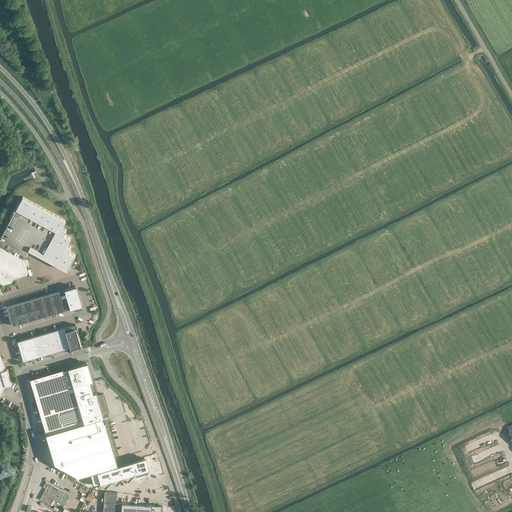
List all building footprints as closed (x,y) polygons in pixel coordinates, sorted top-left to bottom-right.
[(23,197),(0,238),(0,245),(24,259),(29,249),(50,261),(52,257),(58,260),(56,264),(67,270),(76,255),(69,251),(71,247),(67,244),(71,237),(64,234),(67,229),(62,227),(66,220),(23,197)] [(0,281),(1,280),(4,282),(12,280),(14,276),(28,272),(26,265),(25,264),(25,262),(24,259),(0,245),(0,281)] [(75,286),(7,306),(13,325),(81,305),(75,286)] [(75,324),(18,341),(18,342),(22,354),(24,360),(71,347),(71,349),(82,346),(81,344),(75,324)] [(0,395),(5,385),(6,385),(8,384),(12,383),(7,368),(4,369),(0,354),(0,395)] [(79,365),(30,379),(46,434),(55,463),(79,476),(91,473),(118,465),(104,417),(103,413),(108,412),(103,393),(98,395),(91,373),(90,373),(87,363),(79,366),(79,365)] [(91,473),(94,485),(101,483),(106,487),(111,482),(113,480),(117,484),(122,479),(124,476),(129,480),(134,475),(136,473),(136,475),(149,471),(148,469),(150,469),(146,457),(144,457),(118,465),(91,473)] [(64,506),(70,495),(46,482),(43,487),(45,488),(39,499),(50,505),(53,500),(64,506)] [(115,511),(117,492),(105,491),(103,511),(115,511)] [(121,511),(161,511),(162,506),(152,505),(122,503),(121,511)]
